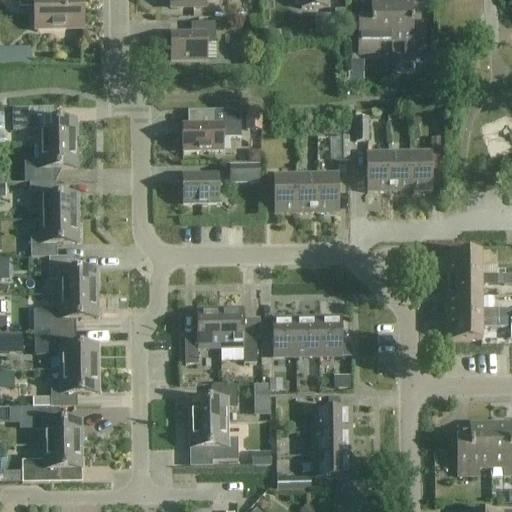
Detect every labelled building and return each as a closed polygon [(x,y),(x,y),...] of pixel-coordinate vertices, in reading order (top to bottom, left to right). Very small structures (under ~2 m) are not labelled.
[(35,0),(36,30),(80,30),(79,0),(35,0)] [(169,0),(169,11),(206,11),(206,0),(169,0)] [(300,0),(301,11),(328,11),(327,0),(300,0)] [(357,20),(358,30),(358,56),(380,55),(380,46),(392,46),(391,1),(370,1),(370,19),(357,20)] [(412,1),(391,1),(392,46),(404,46),(404,55),(426,55),(425,29),(412,29),(412,1)] [(207,48),(215,47),(215,26),(191,26),(191,38),(170,39),(170,64),(207,63),(207,48)] [(257,58),(242,58),(242,71),(257,70),(257,58)] [(362,83),(362,81),(363,63),(350,63),(350,75),(347,75),(347,82),(350,82),(362,83)] [(424,67),(424,80),(435,80),(435,66),(424,67)] [(37,148),(77,147),(76,124),(54,124),(54,110),(28,111),(28,133),(37,133),(37,148)] [(12,133),(28,133),(28,111),(11,111),(12,133)] [(247,131),(260,131),(260,112),(246,113),(247,131)] [(182,128),(183,154),(223,154),(222,141),(241,141),(240,113),(213,113),(214,128),(182,128)] [(355,120),(355,143),(366,143),(366,120),(355,120)] [(336,139),(337,163),(346,163),(346,139),(336,139)] [(431,154),(409,154),(410,195),(431,194),(431,172),(444,172),(443,140),(430,141),(431,154)] [(24,185),(28,185),(28,186),(55,185),(55,173),(77,172),(77,147),(37,148),(38,163),(23,163),(24,185)] [(260,153),(247,153),(247,165),(260,165),(260,153)] [(409,154),(387,155),(388,195),(410,195),(409,154)] [(388,195),(387,155),(365,155),(366,195),(388,195)] [(230,168),(230,186),(258,185),(258,168),(230,168)] [(316,176),(294,177),(295,217),(317,216),(316,176)] [(338,176),(316,176),(317,216),(338,216),(338,176)] [(295,217),(294,177),(272,177),(273,217),(295,217)] [(183,179),(183,206),(218,206),(217,179),(183,179)] [(38,208),(39,223),(78,222),(77,198),(55,199),(55,185),(28,186),(29,208),(38,208)] [(48,260),(56,260),(56,247),(78,247),(78,222),(39,223),(39,238),(29,238),(30,260),(48,260)] [(446,256),(446,279),(497,279),(497,269),(480,269),(480,256),(446,256)] [(58,298),(96,297),(96,273),(74,273),(74,259),(56,260),(48,260),(48,283),(58,283),(58,298)] [(511,276),(502,277),(503,288),(511,287),(511,276)] [(446,279),(446,301),(480,301),(480,288),(497,288),(497,279),(446,279)] [(49,336),(75,335),(75,323),(97,322),(96,297),(58,298),(58,313),(49,313),(49,336)] [(446,301),(447,322),(497,322),(497,313),(480,313),(480,301),(446,301)] [(220,351),(220,314),(196,315),(196,342),(184,342),(184,368),(197,368),(197,351),(220,351)] [(243,314),(220,314),(220,351),(242,350),(243,368),(256,367),(256,341),(243,342),(243,314)] [(497,322),(497,329),(506,329),(506,320),(497,320),(497,322)] [(497,322),(447,322),(447,344),(481,344),(481,331),(497,331),(497,329),(497,322)] [(317,323),(294,324),(295,360),(318,360),(317,323)] [(341,323),(317,323),(318,360),(341,359),(341,346),(341,323)] [(295,360),(294,324),(271,324),(272,360),(295,360)] [(59,373),(97,373),(97,349),(75,349),(75,335),(49,336),(49,359),(59,359),(59,373)] [(8,336),(0,336),(0,356),(8,356),(8,336)] [(351,346),(341,346),(341,359),(351,359),(351,346)] [(32,400),(32,411),(50,411),(58,411),(76,411),(76,398),(98,398),(97,373),(59,373),(60,388),(49,389),(50,400),(32,400)] [(212,379),(197,380),(197,376),(178,376),(178,388),(212,387),(212,379)] [(268,393),(281,392),(281,384),(268,385),(268,393)] [(187,403),(187,427),(227,427),(226,412),(236,411),(236,389),(210,389),(210,402),(187,403)] [(327,399),(327,413),(338,413),(338,399),(327,399)] [(13,425),(32,425),(32,433),(42,432),(42,449),(81,449),(80,424),(58,424),(58,411),(50,411),(32,411),(13,411),(13,425)] [(312,413),(313,437),(349,436),(349,413),(338,413),(327,413),(312,413)] [(227,427),(187,427),(188,452),(211,452),(211,465),(237,465),(237,442),(227,442),(227,427)] [(456,431),(456,455),(457,480),(478,480),(478,473),(491,472),(490,427),(468,428),(469,431),(456,431)] [(511,427),(490,427),(491,472),(502,472),(502,480),(511,479),(511,453),(511,454),(511,427)] [(313,437),(313,460),(349,459),(349,436),(313,437)] [(449,441),(433,441),(433,454),(449,454),(449,441)] [(21,464),(21,487),(59,486),(59,473),(81,473),(81,449),(42,449),(42,464),(21,464)] [(251,455),(251,469),(269,468),(270,468),(270,455),(251,455)] [(349,459),(313,460),(314,483),(350,482),(349,459)] [(276,480),(277,493),(310,492),(309,479),(276,480)]
